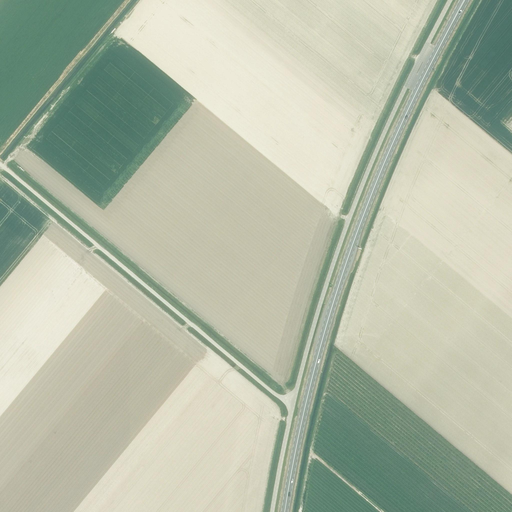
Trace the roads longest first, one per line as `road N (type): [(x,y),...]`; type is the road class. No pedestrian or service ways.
road 1 (primary): [(284,511),(345,263),(388,151),(463,0)]
road 2 (unclassified): [(292,400),(348,219),(449,0)]
road 3 (unclassified): [(292,400),(276,396),(0,164)]
